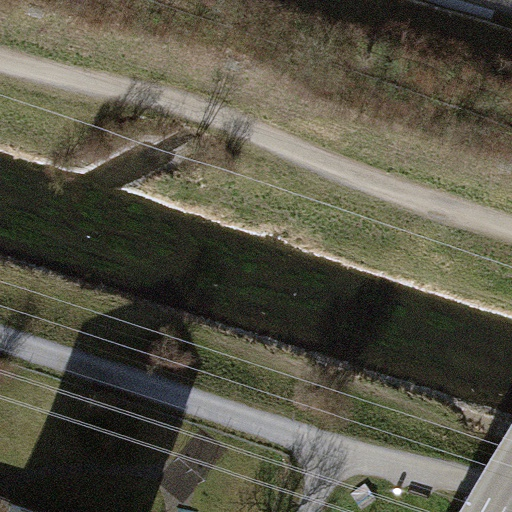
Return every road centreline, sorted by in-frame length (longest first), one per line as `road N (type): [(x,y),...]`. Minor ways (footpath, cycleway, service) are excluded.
road 1 (track): [(511,233),(234,127),(0,53)]
road 2 (track): [(337,451),(0,342)]
road 3 (track): [(511,496),(337,451)]
